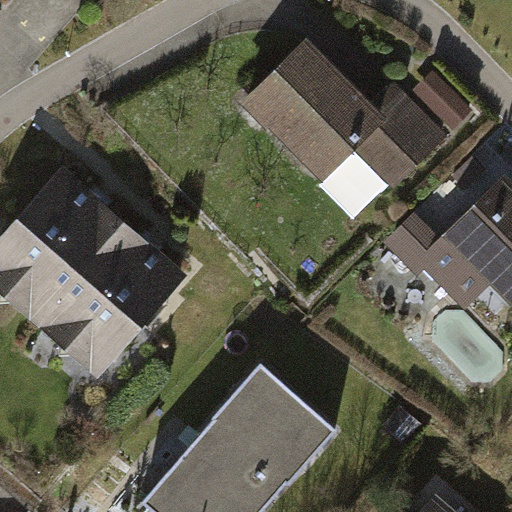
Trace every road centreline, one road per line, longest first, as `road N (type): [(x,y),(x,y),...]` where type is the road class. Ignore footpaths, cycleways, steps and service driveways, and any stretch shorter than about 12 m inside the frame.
road 1 (residential): [(0,123),(26,100),(202,0)]
road 2 (residential): [(394,0),(431,21),(511,103)]
